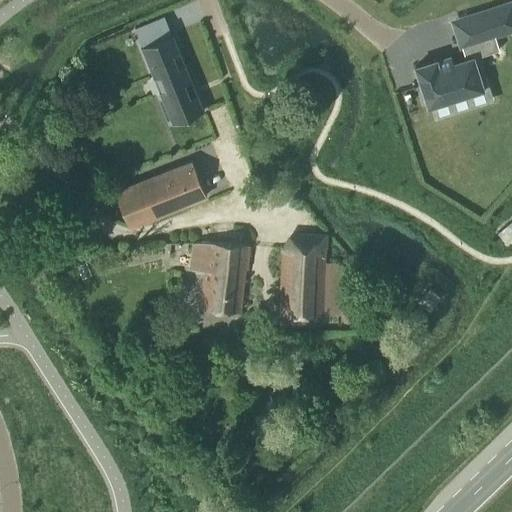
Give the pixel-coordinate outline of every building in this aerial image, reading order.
[(441,0),(428,9),(437,22),(469,0),(441,0)] [(462,44),(462,43),(460,44),(460,46),(462,45),(466,58),(453,62),(451,56),(436,61),(435,59),(415,66),(428,106),(483,88),(473,57),(499,49),(494,35),(511,29),(511,1),(476,13),(484,37),(462,44)] [(153,78),(161,74),(167,88),(159,91),(172,123),(204,110),(173,33),(170,34),(163,16),(135,27),(143,45),(140,46),(153,78)] [(167,169),(167,170),(114,191),(129,226),(206,195),(192,159),(167,169)] [(494,230),(506,245),(511,240),(511,217),(494,230)] [(281,247),(279,313),(340,315),(343,262),(325,261),(326,235),(296,234),(296,248),(281,247)] [(209,241),(192,241),(189,268),(205,270),(201,306),(239,311),(244,269),(246,269),(249,244),(209,241)] [(100,269),(125,263),(122,251),(110,253),(97,256),(100,269)] [(415,299),(428,312),(443,297),(430,284),(415,299)]
